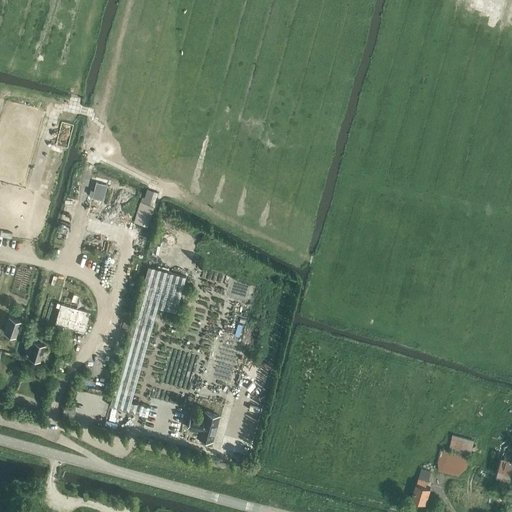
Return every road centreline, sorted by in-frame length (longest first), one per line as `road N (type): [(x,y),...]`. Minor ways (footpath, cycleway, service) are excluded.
road 1 (track): [(64,271),(130,0)]
road 2 (unclassified): [(263,511),(0,440)]
road 3 (track): [(0,244),(4,228),(52,179),(100,0)]
road 4 (track): [(0,255),(81,276),(100,297),(96,332),(55,398),(49,425)]
